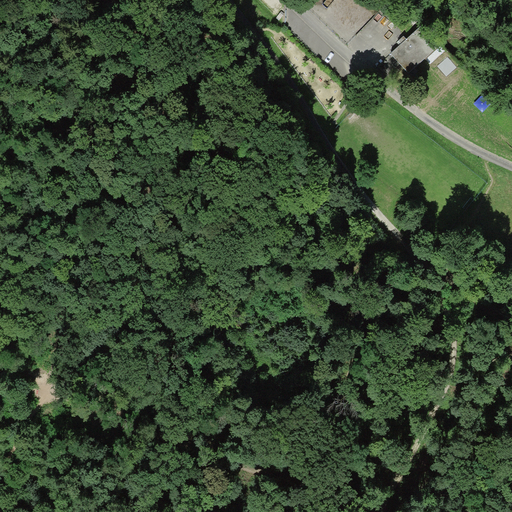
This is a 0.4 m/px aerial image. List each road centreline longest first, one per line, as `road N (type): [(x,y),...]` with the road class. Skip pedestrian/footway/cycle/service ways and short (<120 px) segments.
road 1 (track): [(227,0),(384,219),(511,327)]
road 2 (track): [(368,511),(48,390)]
road 3 (track): [(412,246),(442,300),(452,359),(433,417),(381,511)]
road 4 (track): [(511,166),(408,104),(288,0)]
